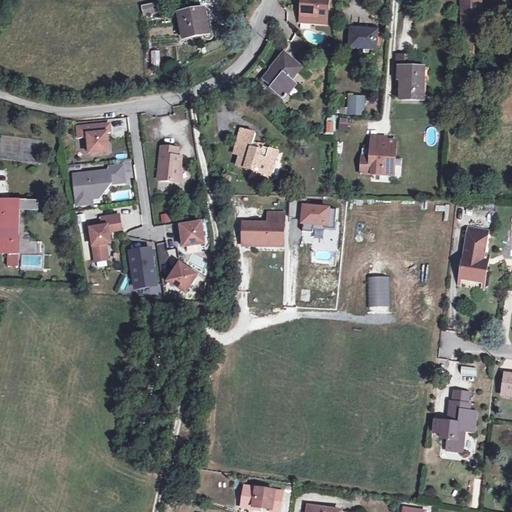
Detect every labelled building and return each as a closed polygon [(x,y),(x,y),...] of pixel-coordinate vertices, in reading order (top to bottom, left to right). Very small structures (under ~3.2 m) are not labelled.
[(310,16),(317,24),(327,25),(328,0),(303,0),(302,15),(310,16)] [(481,35),(480,0),(461,0),(462,57),(472,56),(472,35),(481,35)] [(159,3),(151,5),(152,14),(160,12),(159,3)] [(152,14),(151,5),(142,7),(143,16),(152,14)] [(208,35),(204,10),(179,14),(184,40),(208,35)] [(301,23),(317,24),(310,16),(302,15),(301,23)] [(376,50),(377,31),(351,29),(349,48),(376,50)] [(161,66),(161,50),(151,50),(151,66),(161,66)] [(284,55),(272,69),(273,70),(264,80),(273,87),(272,88),(284,98),(295,85),(291,81),(301,69),(284,55)] [(409,67),(409,57),(399,56),(399,67),(409,67)] [(399,67),(398,77),(401,78),(400,101),(420,101),(420,93),(423,93),(423,68),(409,68),(409,67),(399,67)] [(363,115),(363,98),(350,97),(349,115),(363,115)] [(326,115),(326,133),(335,133),(335,115),(326,115)] [(112,135),(111,127),(80,130),(80,141),(90,140),(90,155),(110,154),(108,136),(112,135)] [(251,149),(253,143),(255,135),(241,130),(234,154),(240,156),(237,166),(267,175),(272,161),(275,162),(278,152),(263,147),(261,152),(251,149)] [(384,170),(394,170),(396,142),(386,142),(386,139),(372,139),(371,158),(362,158),(361,174),(383,176),(384,170)] [(263,146),(253,143),(251,149),(261,152),(263,147),(263,146)] [(175,165),(175,159),(176,150),(162,149),(159,182),(178,183),(179,174),(179,166),(175,165)] [(278,163),(275,162),(272,161),(267,175),(273,177),(278,163)] [(125,184),(124,168),(110,169),(110,173),(75,176),(78,206),(93,205),(93,200),(100,199),(112,186),(125,184)] [(228,187),(231,179),(225,176),(222,184),(228,187)] [(7,255),(18,255),(19,240),(20,211),(39,212),(39,202),(21,201),(1,201),(0,224),(0,246),(8,247),(7,255)] [(231,214),(230,204),(222,205),(223,215),(231,214)] [(329,206),(302,205),(301,225),(328,226),(329,206)] [(243,223),(242,246),(272,247),(280,240),(280,231),(283,231),(284,214),(268,214),(267,224),(243,223)] [(90,229),(94,263),(107,261),(105,245),(110,244),(108,233),(121,231),(119,216),(101,219),(102,227),(90,229)] [(179,236),(181,236),(183,248),(204,246),(201,224),(178,228),(179,236)] [(482,267),(488,232),(469,228),(460,276),(485,281),(487,268),(482,267)] [(280,240),(272,247),(282,248),(283,231),(280,231),(280,240)] [(19,240),(18,255),(21,255),(28,256),(29,241),(19,240)] [(137,252),(129,253),(133,288),(155,286),(150,250),(142,252),(142,255),(138,255),(137,252)] [(172,271),(174,272),(170,278),(167,283),(185,295),(197,277),(177,264),(172,271)] [(368,276),(368,313),(389,313),(389,276),(368,276)] [(511,375),(504,375),(502,395),(511,396),(511,375)] [(434,422),(433,434),(441,435),(441,439),(447,440),(446,451),(462,452),(465,433),(474,434),(476,413),(468,412),(469,406),(468,406),(470,393),(453,391),(451,404),(449,418),(454,419),(453,425),(434,422)] [(279,511),(283,493),(244,487),(241,508),(253,510),(254,508),(271,511),(279,511)]
